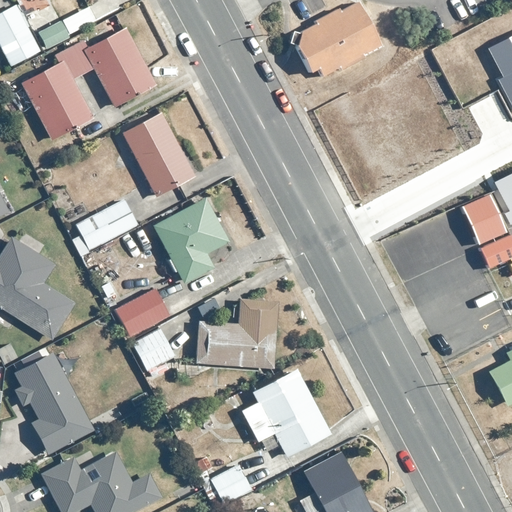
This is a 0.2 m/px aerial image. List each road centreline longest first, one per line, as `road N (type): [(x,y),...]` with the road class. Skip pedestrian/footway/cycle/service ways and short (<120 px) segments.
road 1 (tertiary): [(464,511),(321,239)]
road 2 (tertiary): [(321,239),(195,0)]
road 3 (residential): [(321,239),(511,138)]
